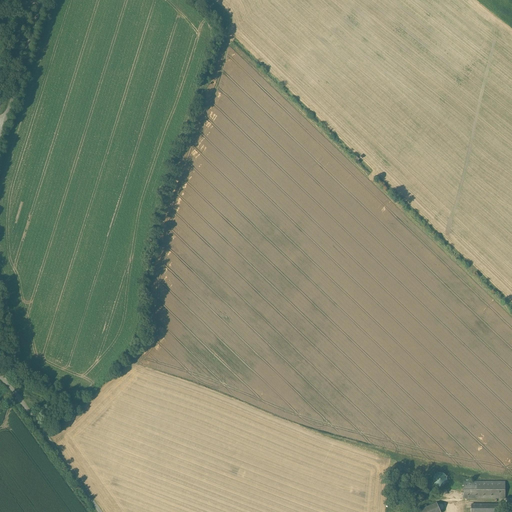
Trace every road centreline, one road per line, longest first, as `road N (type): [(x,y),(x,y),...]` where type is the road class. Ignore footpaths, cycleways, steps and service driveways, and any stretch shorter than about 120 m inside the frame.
road 1 (unclassified): [(101,511),(0,376)]
road 2 (unclassified): [(0,137),(42,0)]
